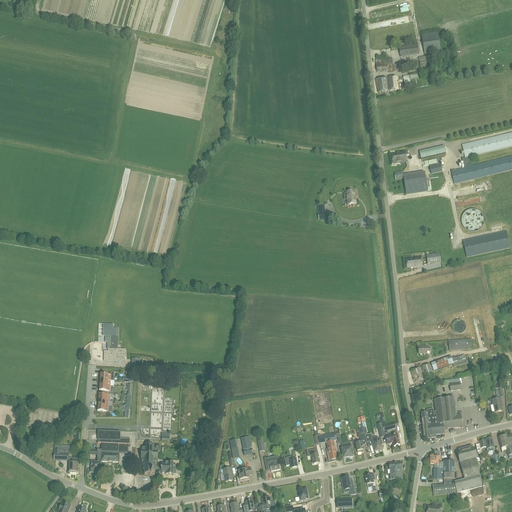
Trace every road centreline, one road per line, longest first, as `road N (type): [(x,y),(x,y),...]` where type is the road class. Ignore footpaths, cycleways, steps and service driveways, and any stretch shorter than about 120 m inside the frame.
road 1 (unclassified): [(420,448),(405,386),(362,0)]
road 2 (tertiary): [(81,488),(151,505),(325,473)]
road 3 (track): [(39,0),(39,14),(134,35),(112,161)]
road 4 (residential): [(81,488),(90,365)]
